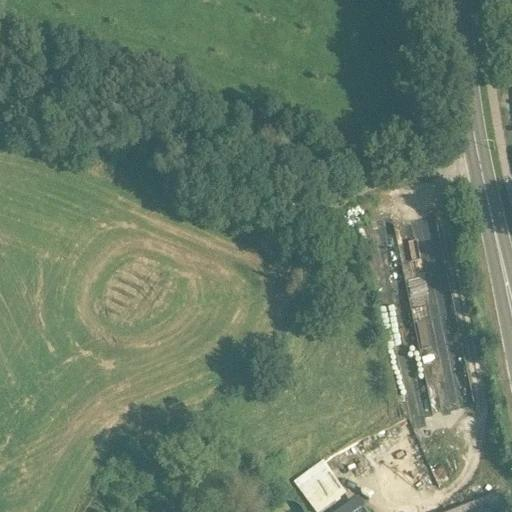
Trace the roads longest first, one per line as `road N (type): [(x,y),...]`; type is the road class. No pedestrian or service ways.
road 1 (track): [(473,164),(359,187),(301,271),(250,367),(218,394),(183,398),(151,418),(95,474),(81,511)]
road 2 (tertiary): [(511,324),(473,164),(458,0)]
